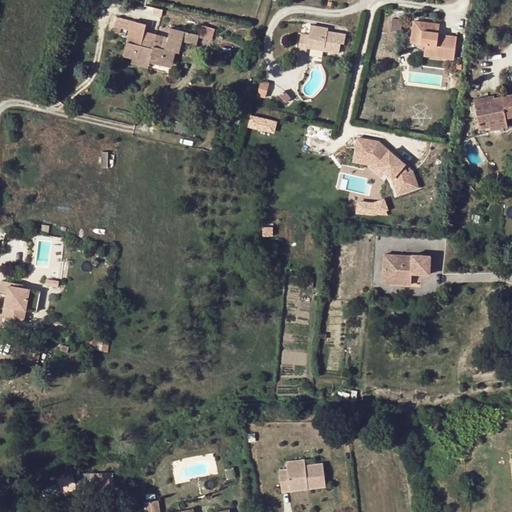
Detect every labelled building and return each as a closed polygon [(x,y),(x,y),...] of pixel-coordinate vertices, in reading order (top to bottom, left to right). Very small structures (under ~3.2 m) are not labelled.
[(130,31),(132,22),(116,18),(114,28),(130,32),(130,31)] [(76,28),(78,22),(72,20),(70,26),(76,28)] [(147,25),(133,21),(130,31),(145,34),(145,33),(147,25)] [(425,45),(424,56),(454,60),(457,37),(446,36),(446,40),(437,39),(438,35),(439,25),(414,22),(411,43),(425,45)] [(339,53),(343,34),(328,31),(328,28),(311,25),(309,35),(301,34),(298,50),(307,51),(307,47),(308,44),(324,47),(323,50),(339,53)] [(170,29),(168,38),(182,41),(184,32),(170,29)] [(147,40),(143,39),(145,34),(130,31),(130,32),(125,52),(134,54),(133,58),(149,63),(162,66),(164,59),(173,61),(175,54),(179,54),(181,42),(182,41),(168,38),(167,42),(163,41),(164,37),(156,36),(155,39),(148,37),(147,40)] [(196,45),(198,36),(184,32),(182,41),(181,42),(196,45)] [(148,68),(149,63),(133,58),(132,64),(148,68)] [(172,68),(173,61),(164,59),(162,66),(172,68)] [(275,77),(267,75),(262,90),(270,92),(275,77)] [(290,85),(284,90),(289,98),(295,93),(290,85)] [(511,96),(495,99),(494,97),(474,101),(478,129),(489,127),(488,122),(505,119),(511,117),(511,96)] [(276,132),(279,119),(251,114),(249,127),(276,132)] [(505,119),(488,122),(489,127),(490,131),(507,128),(505,119)] [(380,142),(358,138),(356,149),(375,152),(371,157),(385,171),(392,178),(398,194),(418,187),(412,170),(407,172),(405,166),(380,142)] [(375,152),(356,149),(354,160),(368,163),(381,175),(385,171),(371,157),(375,152)] [(412,256),(384,254),(383,268),(392,269),(391,277),(411,279),(412,273),(412,270),(418,270),(418,273),(429,274),(430,256),(412,255),(412,256)] [(411,284),(411,279),(391,277),(392,269),(383,268),(382,282),(411,284)] [(106,298),(108,287),(60,280),(59,291),(106,298)] [(0,313),(0,331),(0,330),(1,325),(22,329),(26,310),(37,312),(40,293),(24,289),(24,286),(3,281),(1,291),(8,293),(4,314),(0,313)] [(90,335),(89,343),(97,344),(98,343),(102,344),(104,338),(90,335)] [(108,352),(108,345),(102,344),(98,343),(97,344),(89,343),(86,342),(85,348),(108,352)] [(25,349),(22,364),(36,367),(38,361),(29,359),(31,350),(25,349)] [(31,350),(29,359),(38,361),(40,352),(31,350)] [(52,359),(49,380),(55,381),(58,360),(52,359)] [(287,465),(288,471),(281,472),(284,494),(293,493),(292,487),(310,485),(311,491),(329,489),(326,466),(308,468),(307,462),(287,465)] [(113,488),(112,475),(77,475),(77,488),(113,488)] [(159,511),(158,502),(143,505),(144,511),(159,511)]
